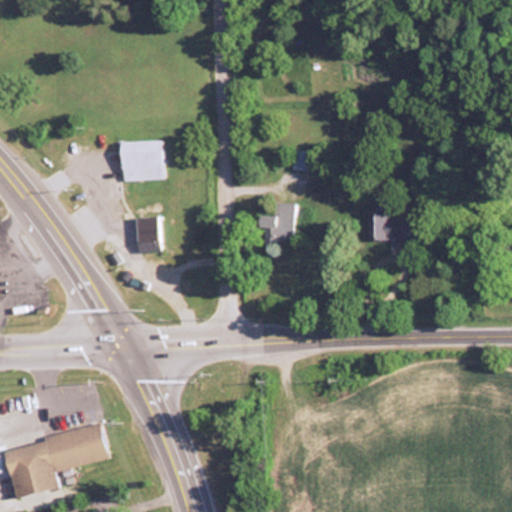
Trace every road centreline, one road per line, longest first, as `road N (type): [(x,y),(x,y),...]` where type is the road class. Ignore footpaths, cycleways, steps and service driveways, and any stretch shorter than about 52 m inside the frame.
road 1 (tertiary): [(511,330),(234,333),(0,348)]
road 2 (primary): [(199,511),(169,429),(84,258),(0,150)]
road 3 (residential): [(226,0),(234,333)]
